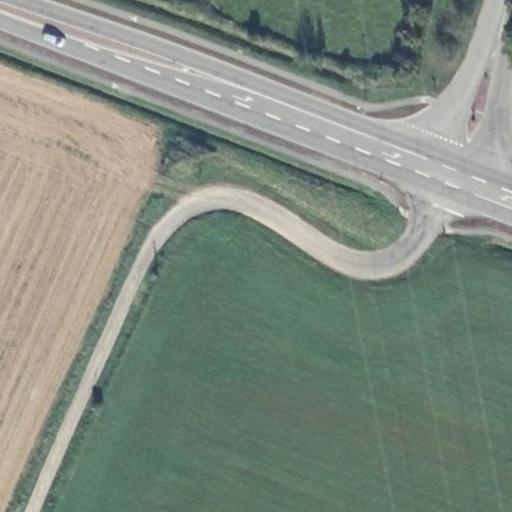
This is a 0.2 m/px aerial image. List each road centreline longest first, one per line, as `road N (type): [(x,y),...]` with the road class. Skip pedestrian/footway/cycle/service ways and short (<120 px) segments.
road 1 (unclassified): [(25,511),(161,220),(205,195),(235,197),(347,261),(373,266),(400,255),(450,174)]
road 2 (primary): [(0,8),(450,174)]
road 3 (unclassified): [(450,174),(497,0)]
